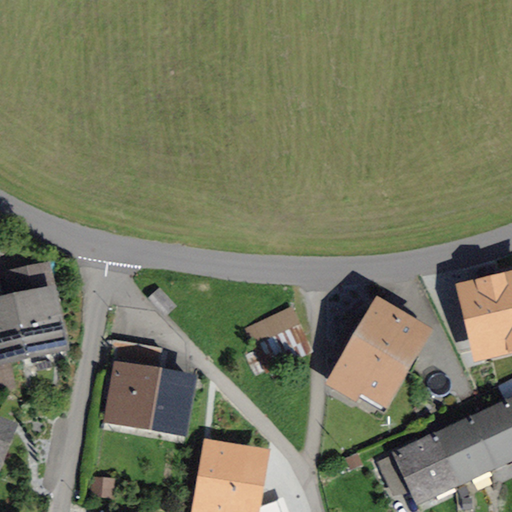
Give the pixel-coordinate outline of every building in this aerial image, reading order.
[(9,297),(0,298),(0,367),(69,351),(48,262),(3,272),(9,297)] [(511,274),(456,288),(475,366),(511,357),(511,274)] [(388,410),(434,331),(376,298),(326,385),(356,402),(360,394),(388,410)] [(255,351),(245,356),(255,376),(265,371),(267,375),(314,352),(292,307),(245,330),(255,351)] [(159,370),(162,351),(113,342),(109,361),(113,362),(102,423),(187,438),(198,377),(159,370)] [(511,397),(503,402),(511,420),(511,397)] [(511,462),(511,420),(503,402),(467,418),(493,471),(511,462)] [(493,471),(467,418),(432,435),(457,488),(493,471)] [(0,470),(17,426),(0,419),(0,470)] [(393,456),(378,463),(394,496),(408,494),(411,493),(418,507),(457,488),(432,435),(392,454),(393,456)] [(204,440),(192,511),(290,511),(292,503),(264,499),(271,451),(204,440)] [(361,465),(356,454),(345,459),(351,471),(361,465)] [(113,499),(114,479),(91,478),(90,498),(113,499)] [(466,487),(458,490),(462,499),(470,495),(466,487)] [(471,499),(462,499),(463,510),(471,510),(471,499)]
